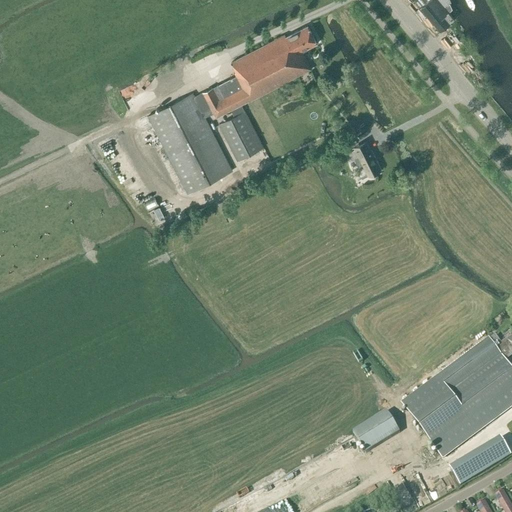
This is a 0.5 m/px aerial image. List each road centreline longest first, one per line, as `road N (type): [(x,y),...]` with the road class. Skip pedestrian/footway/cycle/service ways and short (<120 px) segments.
road 1 (track): [(0,181),(131,118),(201,66)]
road 2 (secondary): [(511,149),(387,0)]
